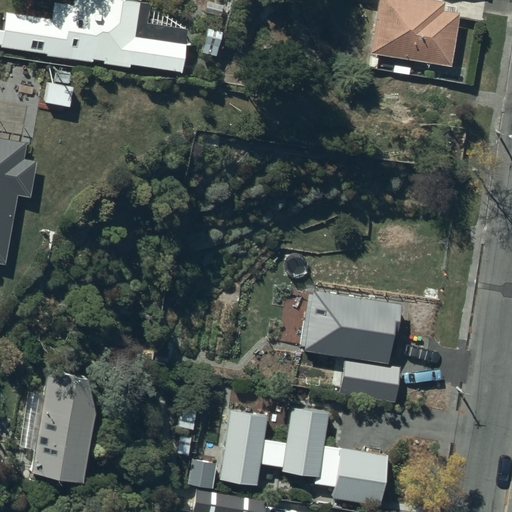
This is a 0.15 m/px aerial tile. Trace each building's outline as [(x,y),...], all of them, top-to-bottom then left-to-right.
[(71,0),(71,2),(58,0),(51,0),(43,54),(90,62),(91,57),(102,59),(102,62),(127,66),(128,62),(178,70),(183,28),(144,21),(147,1),(143,0),(71,0)] [(439,2),(425,0),(379,0),(371,49),(446,61),(454,13),(438,11),(439,2)] [(0,261),(2,262),(15,193),(28,196),(35,159),(21,156),(23,141),(0,136),(0,261)] [(389,287),(304,275),(296,328),(373,339),(376,318),(384,319),(389,287)] [(222,344),(229,305),(201,300),(194,339),(201,341),(198,354),(215,357),(217,343),(222,344)] [(44,366),(41,390),(25,388),(17,445),(33,447),(29,471),(79,479),(81,470),(84,470),(90,435),(85,435),(94,374),(44,366)] [(264,413),(228,407),(216,477),(253,483),(257,461),(279,465),(278,467),(313,473),(311,482),(331,486),(330,495),(377,502),(385,453),(322,443),(327,412),(288,405),(282,440),(261,437),(264,413)] [(211,487),(215,461),(190,457),(187,483),(211,487)]
